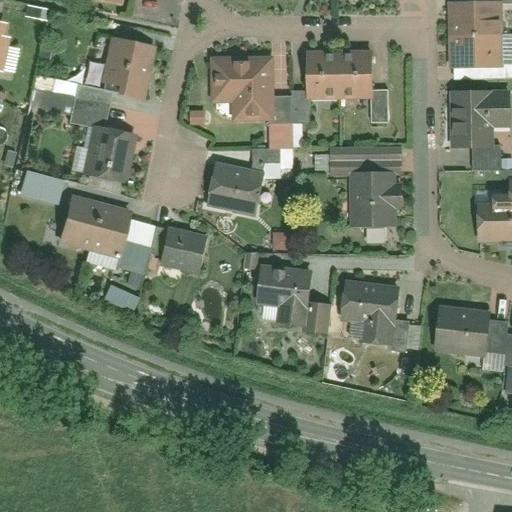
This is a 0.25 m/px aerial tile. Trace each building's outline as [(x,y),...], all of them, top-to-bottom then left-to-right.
[(485,0),(454,1),(454,68),(508,68),(508,0),(485,0)] [(160,44),(113,35),(103,89),(115,91),(150,97),(160,44)] [(377,49),(313,51),(313,89),(314,98),(378,97),(378,90),(377,49)] [(278,55),(214,56),(216,119),(280,117),(279,95),(278,55)] [(108,129),(115,91),(103,89),(80,85),(73,123),(94,127),(108,129)] [(511,87),(454,90),(457,146),(476,146),(505,144),(504,129),(511,129),(511,87)] [(313,89),(296,90),(297,95),(297,123),(298,123),(314,122),(314,98),(313,89)] [(393,122),(393,90),(378,90),(378,97),(379,122),(393,122)] [(297,123),(297,95),(279,95),(280,117),(280,123),(297,123)] [(208,110),(194,111),(195,123),(209,122),(208,110)] [(280,123),(274,123),(274,147),(283,147),(299,147),(298,123),(297,123),(280,123)] [(130,185),(139,135),(108,129),(94,127),(84,177),(130,185)] [(505,144),(476,146),(477,169),(507,168),(505,144)] [(274,147),(258,147),(258,162),(284,161),(283,147),(274,147)] [(268,171),(221,161),(211,204),(259,214),(268,171)] [(403,172),(356,172),(356,225),(403,225),(403,172)] [(73,182),(41,175),(37,191),(70,198),(73,182)] [(135,209),(77,193),(64,241),(122,257),(135,209)] [(511,195),(498,196),(499,213),(511,212),(511,195)] [(483,214),(483,242),(511,242),(511,212),(499,213),(483,214)] [(205,274),(212,234),(171,226),(164,266),(205,274)] [(168,229),(156,227),(151,251),(163,254),(168,229)] [(146,272),(152,246),(128,241),(123,267),(146,272)] [(315,271),(266,265),(259,318),(308,324),(315,271)] [(348,315),(375,319),(371,342),(396,346),(400,323),(402,323),(408,286),(354,278),(348,315)] [(142,298),(114,285),(107,302),(135,315),(142,298)] [(334,334),(338,303),(314,300),(310,331),(334,334)] [(445,304),(439,350),(491,357),(491,354),(496,320),(497,310),(445,304)] [(511,342),(511,322),(496,320),(491,354),(510,356),(511,342)]
